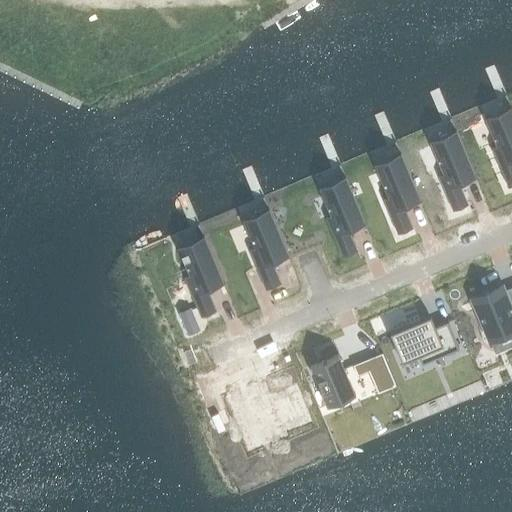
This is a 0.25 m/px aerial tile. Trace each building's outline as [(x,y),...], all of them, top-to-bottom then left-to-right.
[(511,110),(510,106),(484,117),(495,146),(490,148),(507,188),(511,186),(511,110)] [(455,130),(428,141),(442,174),(437,176),(452,211),(467,205),(459,184),(475,178),(455,130)] [(400,153),(373,164),(387,197),(382,199),(397,235),(412,228),(403,208),(420,201),(400,153)] [(344,176),(318,187),(329,215),(324,217),(341,258),(357,252),(348,231),(365,224),(344,176)] [(268,208),(242,219),(253,247),(248,250),(265,290),(280,284),(272,263),(288,256),(268,208)] [(203,236),(177,247),(188,275),(183,277),(200,317),(215,311),(207,290),(223,284),(203,236)] [(501,286),(471,298),(489,340),(511,330),(511,286),(503,291),(501,286)] [(190,308),(178,313),(187,335),(199,330),(190,308)] [(405,326),(389,333),(401,362),(433,349),(437,358),(458,349),(446,322),(434,327),(429,316),(405,326)] [(381,353),(352,365),(356,376),(368,371),(377,393),(395,386),(381,353)] [(337,354),(309,366),(309,368),(311,367),(327,405),(325,406),(326,407),(354,395),(354,393),(352,394),(336,357),(338,356),(337,354)] [(263,388),(230,402),(250,448),(283,435),(282,432),(306,422),(293,391),(269,401),(263,388)]
